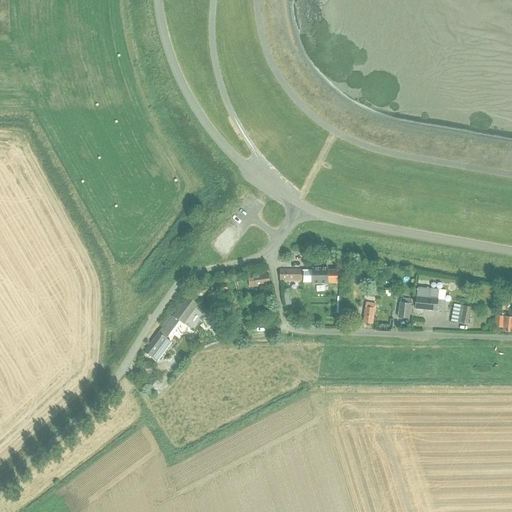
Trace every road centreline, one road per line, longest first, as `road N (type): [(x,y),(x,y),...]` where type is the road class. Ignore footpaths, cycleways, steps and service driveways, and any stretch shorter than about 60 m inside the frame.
road 1 (tertiary): [(0,489),(97,402),(181,282),(273,250)]
road 2 (residential): [(273,250),(287,326),(296,332),(511,337)]
road 3 (tertiary): [(157,0),(182,85),(212,132),(299,208)]
road 4 (unclassified): [(511,250),(299,208)]
